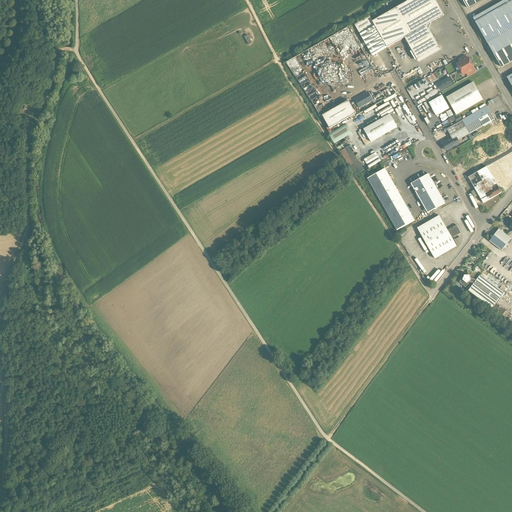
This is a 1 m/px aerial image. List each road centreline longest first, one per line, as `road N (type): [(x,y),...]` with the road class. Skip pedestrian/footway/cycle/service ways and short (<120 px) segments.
road 1 (track): [(246,0),(278,63),(433,295),(272,511)]
road 2 (track): [(76,50),(327,440),(422,511)]
road 3 (track): [(64,49),(28,158),(28,228),(0,308)]
road 4 (track): [(276,59),(133,142)]
road 5 (track): [(0,355),(8,409),(0,506)]
road 6 (tertiary): [(452,0),(511,104)]
